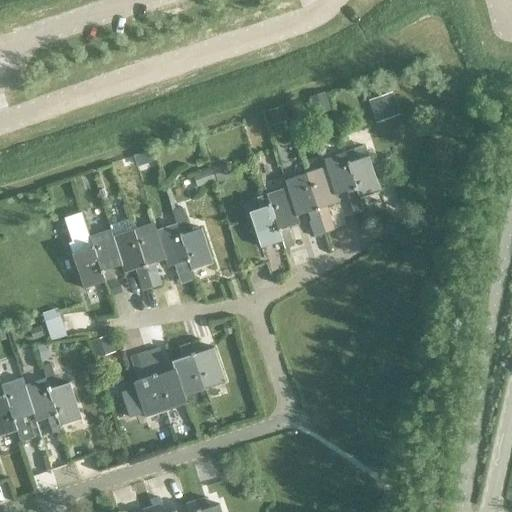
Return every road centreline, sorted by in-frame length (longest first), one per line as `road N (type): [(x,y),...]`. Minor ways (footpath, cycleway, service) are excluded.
road 1 (residential): [(53,500),(288,420),(254,306)]
road 2 (residential): [(99,323),(254,306)]
road 3 (residential): [(254,306),(374,239)]
